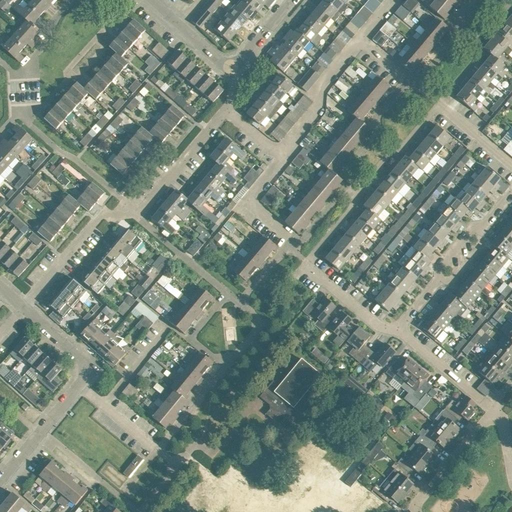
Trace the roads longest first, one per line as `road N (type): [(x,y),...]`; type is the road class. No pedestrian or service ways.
road 1 (residential): [(22,306),(103,214),(145,204),(225,109)]
road 2 (residential): [(28,123),(131,0)]
road 3 (residential): [(281,157),(318,106),(321,85),(360,39)]
road 4 (residential): [(411,511),(492,409)]
road 5 (residential): [(406,82),(376,118),(377,131),(350,164),(344,190)]
road 6 (residential): [(41,430),(138,511)]
road 7 (residential): [(511,4),(475,43),(476,59),(440,103)]
road 8 (residential): [(440,103),(354,195)]
road 9 (residential): [(492,409),(397,329)]
